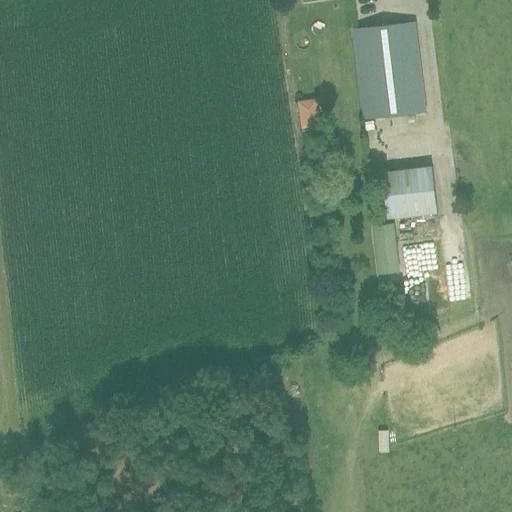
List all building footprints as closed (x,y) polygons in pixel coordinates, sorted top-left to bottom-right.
[(365,119),(425,112),(415,23),(355,30),(365,119)] [(301,99),(303,115),(321,112),(319,96),(301,99)] [(388,219),(438,213),(432,167),(383,172),(388,219)] [(399,272),(394,223),(374,226),(379,274),(399,272)] [(409,282),(410,311),(426,311),(425,281),(409,282)]
